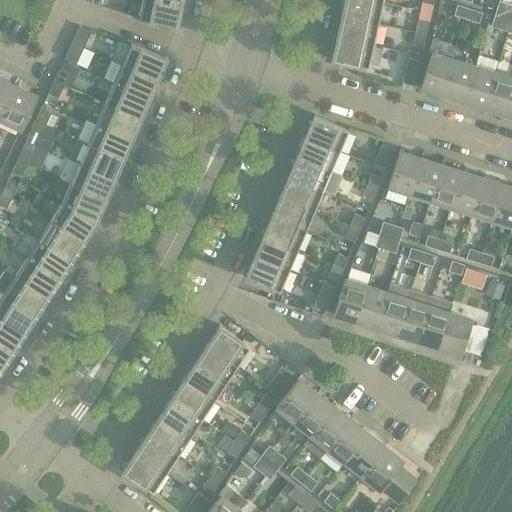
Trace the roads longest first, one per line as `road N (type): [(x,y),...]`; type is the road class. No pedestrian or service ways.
road 1 (tertiary): [(43,441),(177,251),(253,57)]
road 2 (residential): [(0,401),(121,229),(192,46)]
road 3 (residential): [(432,429),(226,278)]
road 4 (residential): [(89,480),(226,278)]
road 5 (residential): [(226,278),(307,76)]
road 6 (residential): [(511,151),(307,76)]
road 7 (residential): [(192,46),(65,8)]
